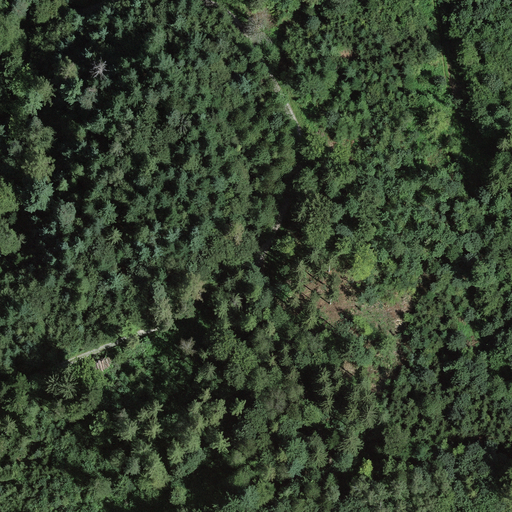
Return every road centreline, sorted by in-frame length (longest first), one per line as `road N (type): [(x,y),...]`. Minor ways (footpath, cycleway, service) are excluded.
road 1 (track): [(200,0),(244,30),(294,124),(299,157),(281,215),(249,263),(172,318),(0,392)]
road 2 (track): [(437,0),(475,227),(476,332),(511,403)]
road 3 (track): [(249,263),(268,292),(328,455),(334,511)]
road 4 (track): [(0,68),(84,9),(127,0)]
